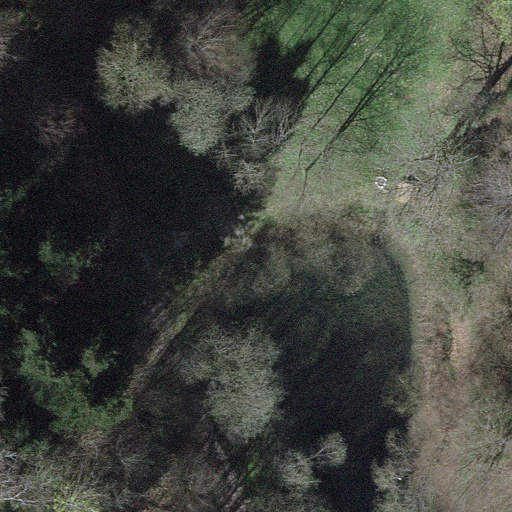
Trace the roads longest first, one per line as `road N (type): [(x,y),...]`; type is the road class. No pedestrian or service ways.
road 1 (track): [(24,0),(223,511)]
road 2 (track): [(511,430),(497,321),(394,217),(316,214),(213,241),(122,252)]
